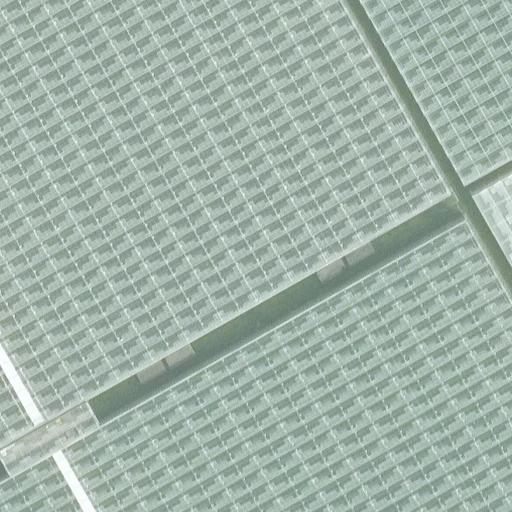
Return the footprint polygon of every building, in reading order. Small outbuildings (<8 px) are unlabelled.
[(0,0),(0,441),(82,396),(449,190),(341,0),(0,0)] [(511,0),(359,0),(462,182),(511,154),(511,0)] [(511,168),(470,192),(511,266),(511,168)] [(96,421),(82,396),(0,441),(0,456),(8,471),(0,474),(0,511),(511,511),(511,301),(463,215),(96,421)] [(374,251),(368,241),(344,254),(350,264),(374,251)] [(315,271),(320,279),(321,281),(345,267),(339,257),(315,271)] [(170,366),(192,354),(194,353),(188,343),(164,356),(170,366)] [(135,372),(141,382),(165,369),(159,359),(135,372)]
